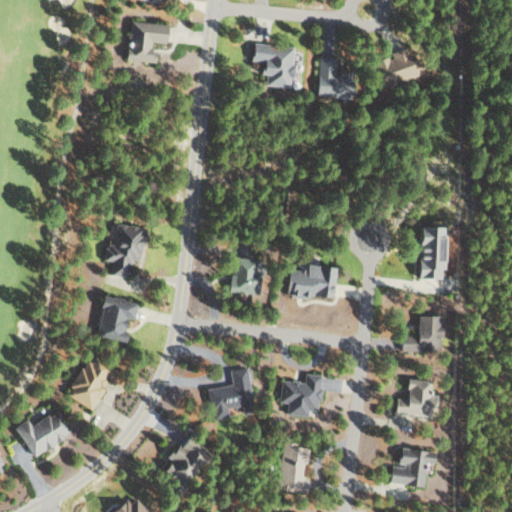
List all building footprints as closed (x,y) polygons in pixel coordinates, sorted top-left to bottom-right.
[(165,24),(127,20),(123,59),(149,61),(151,41),(163,42),(165,24)] [(290,46),(250,41),(248,60),(258,61),(256,73),(263,73),(262,84),(284,86),(285,76),(287,76),(290,46)] [(420,73),(416,59),(407,61),(404,46),(387,50),(389,55),(368,60),(374,85),(420,73)] [(334,56),(315,56),(315,96),(348,95),(348,73),(335,73),(334,56)] [(139,225),(112,223),(110,245),(101,244),(100,260),(108,261),(107,274),(125,275),(126,258),(136,259),(139,225)] [(258,258),(227,257),(226,292),(257,292),(258,258)] [(332,266),(302,263),(301,270),(283,268),(280,295),(306,297),(307,294),(328,297),(332,266)] [(91,335),(120,340),(124,318),(130,319),(134,301),(99,295),(91,335)] [(438,315),(414,314),(414,334),(397,334),(397,351),(437,351),(438,315)] [(88,408),(105,377),(107,379),(111,372),(84,357),(63,394),(88,408)] [(204,388),(209,419),(225,416),(224,407),(239,405),(241,413),(250,412),(242,366),(225,369),(228,383),(204,388)] [(284,413),(304,415),(305,408),(314,410),(318,377),(302,375),(301,382),(279,379),(277,401),(285,402),(284,413)] [(391,413),(430,415),(431,394),(426,394),(427,379),(404,378),(403,398),(392,398),(391,413)] [(27,424),(23,418),(11,425),(28,456),(68,433),(54,409),(27,424)] [(201,444),(175,435),(162,473),(173,476),(171,481),(186,486),(201,444)] [(275,486),(304,489),(305,476),(299,476),(300,463),(305,464),(307,448),(294,447),(295,443),(280,441),(275,486)] [(431,451),(396,447),(395,465),(387,464),(385,482),(420,486),(422,463),(430,464),(431,451)] [(143,511),(129,494),(107,511),(143,511)]
